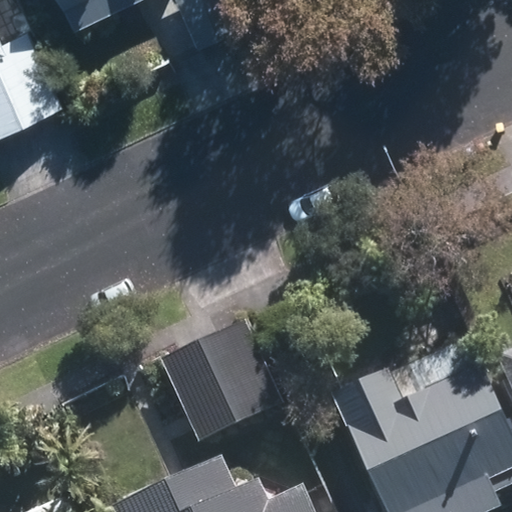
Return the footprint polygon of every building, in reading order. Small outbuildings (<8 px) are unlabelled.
[(132,0),(53,0),(67,30),(132,0)] [(170,0),(192,47),(237,26),(225,0),(170,0)] [(0,130),(55,105),(22,31),(0,41),(0,130)] [(511,328),(511,338),(487,350),(511,405),(511,306),(504,310),(511,328)] [(323,391),(381,511),(470,511),(494,502),(481,474),(511,461),(511,441),(476,358),(469,361),(455,336),(383,370),(381,363),(323,391)] [(237,493),(223,463),(113,511),(312,511),(303,490),(269,505),(259,483),(237,493)]
